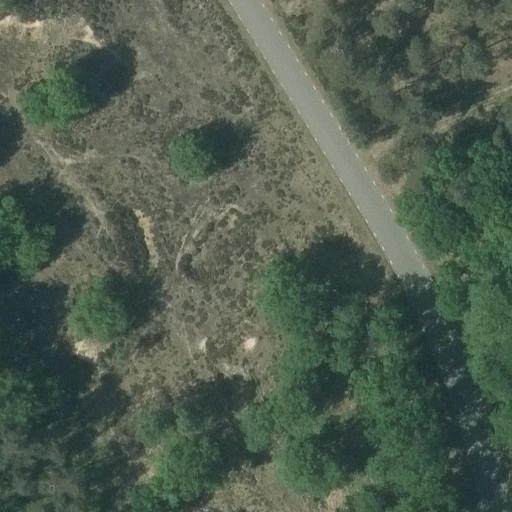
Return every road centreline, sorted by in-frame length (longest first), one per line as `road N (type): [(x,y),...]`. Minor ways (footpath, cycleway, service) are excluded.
road 1 (track): [(369,0),(367,34),(388,45),(511,19)]
road 2 (track): [(353,173),(422,124),(511,93)]
